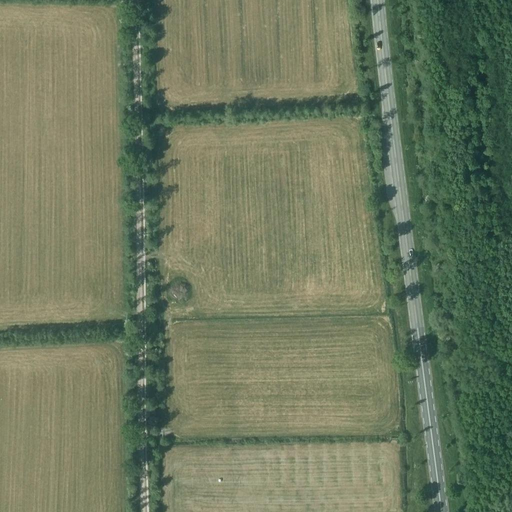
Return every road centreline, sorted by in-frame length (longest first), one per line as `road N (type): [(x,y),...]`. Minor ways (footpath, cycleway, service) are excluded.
road 1 (primary): [(440,511),(377,0)]
road 2 (track): [(129,0),(139,511)]
